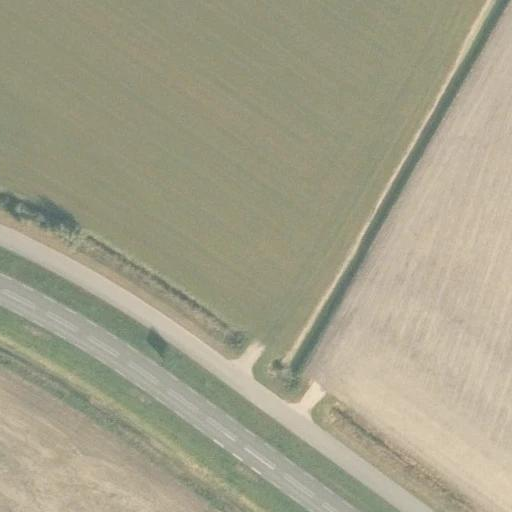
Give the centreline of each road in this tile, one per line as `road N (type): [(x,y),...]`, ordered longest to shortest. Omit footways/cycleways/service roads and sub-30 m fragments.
road 1 (unclassified): [(0,232),(132,305),(417,511)]
road 2 (primary): [(332,511),(111,349),(0,286)]
